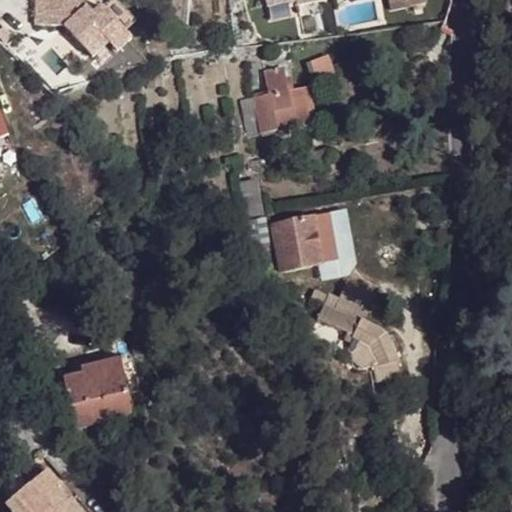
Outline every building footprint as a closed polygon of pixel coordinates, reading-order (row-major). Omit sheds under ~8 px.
[(34,0),(33,27),(63,28),(92,58),(107,44),(116,53),(130,39),(100,8),(92,15),(78,0),(34,0)] [(388,0),(392,13),(428,4),(426,0),(388,0)] [(295,1),(267,8),(270,19),(297,12),(297,7),(295,1)] [(337,76),(331,58),(313,63),(319,82),(337,76)] [(254,90),(262,88),(257,66),(250,68),(254,90)] [(241,107),(247,134),(295,125),(289,91),(294,90),(291,76),(286,78),(285,69),(264,73),(269,95),(254,99),(255,104),(241,107)] [(45,107),(56,98),(42,84),(33,93),(45,107)] [(289,91),(295,125),(309,121),(302,88),(294,90),(289,91)] [(351,212),(342,214),(351,261),(335,263),(321,266),(324,282),(352,277),(361,263),(351,212)] [(327,216),(335,263),(351,261),(342,214),(327,216)] [(321,266),(335,263),(327,216),(312,219),(321,266)] [(284,273),(321,266),(312,219),(274,226),(278,247),(284,273)] [(278,247),(274,226),(246,231),(251,253),(278,247)] [(329,295),(315,289),(309,302),(323,309),(327,298),(329,295)] [(317,323),(348,336),(355,322),(360,311),(327,298),(323,309),(317,323)] [(360,324),(378,331),(389,307),(366,298),(360,311),(355,322),(360,324)] [(386,364),(401,360),(386,334),(378,331),(360,324),(353,339),(370,348),(381,360),(386,364)] [(121,359),(129,393),(139,391),(131,357),(121,359)] [(129,393),(121,359),(80,369),(81,374),(63,378),(75,430),(134,417),(129,393)] [(381,360),(375,361),(380,381),(404,374),(401,360),(386,364),(381,360)] [(62,486),(51,474),(9,509),(11,511),(84,511),(77,501),(73,504),(61,489),(62,486)]
